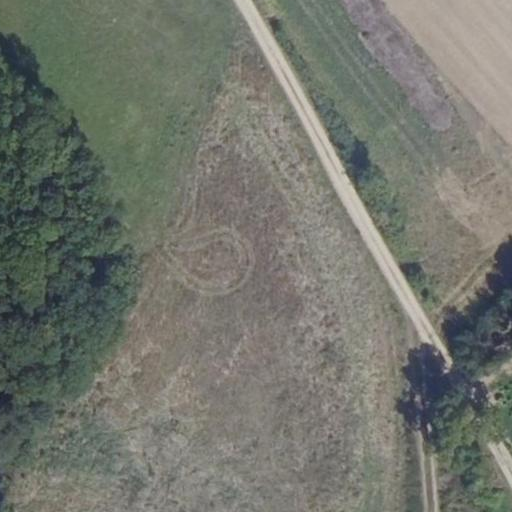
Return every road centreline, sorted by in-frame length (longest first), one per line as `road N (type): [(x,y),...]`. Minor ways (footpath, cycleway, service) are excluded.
road 1 (track): [(246,0),(511,472)]
road 2 (track): [(436,511),(421,314)]
